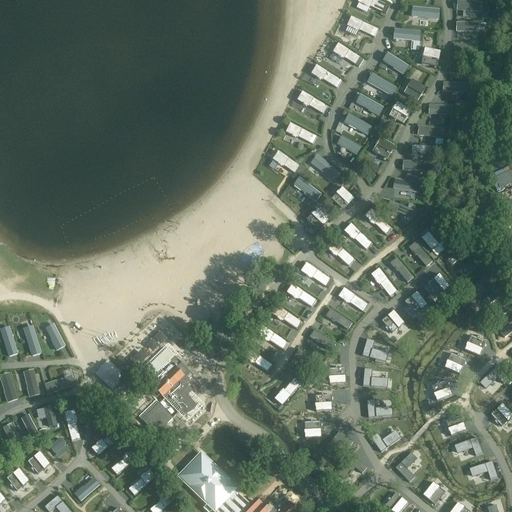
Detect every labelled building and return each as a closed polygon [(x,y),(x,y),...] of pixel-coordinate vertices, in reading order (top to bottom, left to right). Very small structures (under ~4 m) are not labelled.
[(375,0),(359,0),(359,2),(364,5),(364,6),(367,8),(368,7),(369,8),(370,7),(382,13),(386,15),(390,6),(386,5),(375,0)] [(458,3),(458,11),(479,12),(479,4),(458,3)] [(412,12),(412,16),(413,18),(417,18),(418,17),(428,18),(428,19),(439,20),(440,10),(413,8),(413,11),(412,12)] [(352,17),(348,26),(353,29),(353,30),(356,31),(357,30),(358,31),(359,31),(375,38),(378,30),(352,17)] [(470,32),(478,32),(478,24),(457,24),(457,32),(470,32)] [(400,40),(421,41),(421,33),(396,30),(396,34),(395,34),(395,40),(400,40)] [(339,44),(333,52),(339,56),(338,57),(341,59),(342,58),(344,59),(344,58),(359,68),(363,60),(339,44)] [(476,53),(476,45),(455,46),(455,54),(476,53)] [(422,58),(421,65),(437,68),(441,52),(424,49),(423,54),(422,54),(422,57),(422,58)] [(398,70),(397,71),(404,75),(409,67),(389,54),(387,57),(386,57),(384,60),(384,62),(388,64),(389,64),(398,70)] [(317,66),(312,74),(317,78),(320,80),(320,79),(322,80),(337,89),(341,81),(317,66)] [(472,67),(451,66),(450,74),(471,75),(472,67)] [(368,83),(373,86),(373,85),(391,95),(395,88),(373,75),(371,79),(371,78),(368,83)] [(406,88),(403,94),(417,102),(425,88),(411,80),(408,85),(408,84),(406,87),(406,88)] [(465,84),(443,83),(443,92),(464,93),(465,84)] [(303,92),(298,100),(304,104),(303,105),(306,107),(307,106),(308,107),(308,106),(323,115),(328,107),(303,92)] [(357,104),(361,106),(362,106),(371,111),(370,112),(378,116),(382,107),(361,96),(360,99),(359,99),(357,102),(357,104)] [(397,103),(394,107),(393,107),(392,110),(389,117),(403,125),(411,111),(397,103)] [(451,107),(430,106),(429,114),(450,115),(451,107)] [(350,126),(368,135),(372,128),(350,116),(348,119),(347,118),(345,123),(349,126),(350,126)] [(291,124),(286,133),(292,136),(295,138),(295,137),(297,138),(313,145),(317,137),(291,124)] [(419,127),(418,135),(439,138),(440,130),(419,127)] [(343,148),(357,156),(361,149),(342,138),(341,140),(337,145),(343,148)] [(377,142),(375,146),(376,146),(372,152),(387,161),(395,146),(380,138),(378,143),(377,142)] [(279,152),(273,161),(284,169),(285,168),(295,174),(301,167),(279,152)] [(318,158),(315,161),(315,160),(311,165),(315,168),(316,167),(332,180),(338,173),(318,158)] [(404,162),(404,170),(425,171),(425,163),(404,162)] [(297,182),(294,185),(295,187),(298,189),(299,189),(305,194),(304,195),(315,203),(321,195),(300,179),(298,181),(297,182)] [(418,193),(420,185),(395,180),(394,189),(418,193)] [(338,191),(335,194),(336,194),(331,200),(343,211),(354,199),(342,188),(339,192),(338,191)] [(406,198),(407,206),(428,201),(426,194),(406,198)] [(390,202),(386,209),(396,214),(396,213),(411,220),(414,212),(390,202)] [(317,209),(314,213),(313,212),(311,215),(306,221),(318,232),(329,220),(317,209)] [(372,210),(365,217),(369,221),(369,222),(371,225),(372,224),(373,225),(374,225),(386,236),(392,230),(372,210)] [(351,225),(344,232),(349,236),(348,237),(351,240),(352,239),(353,240),(354,239),(366,251),(372,244),(351,225)] [(428,233),(421,239),(437,258),(449,248),(443,241),(438,245),(428,233)] [(333,242),(327,249),(332,253),(331,254),(334,256),(336,257),(337,256),(349,267),(355,261),(333,242)] [(416,243),(409,249),(415,257),(416,256),(426,268),(432,262),(416,243)] [(466,258),(457,250),(447,261),(456,269),(466,258)] [(397,259),(390,265),(397,272),(398,272),(407,283),(413,278),(397,259)] [(479,270),(470,262),(461,273),(470,281),(479,270)] [(306,264),(301,272),(306,275),(306,276),(309,278),(311,279),(312,278),(325,287),(330,280),(306,264)] [(379,270),(371,276),(375,281),(377,284),(378,284),(379,285),(380,284),(390,298),(397,292),(379,270)] [(439,274),(427,285),(437,297),(450,287),(439,274)] [(492,283),(483,275),(474,286),(483,294),(492,283)] [(292,285),(287,293),(292,297),(295,299),(297,300),(298,299),(311,308),(316,301),(292,285)] [(344,289),(339,297),(344,301),(343,302),(346,304),(347,303),(349,304),(349,303),(363,312),(368,305),(344,289)] [(502,299),(493,291),(484,302),(493,310),(502,299)] [(417,293),(405,303),(415,315),(427,305),(417,292),(417,293)] [(454,309),(463,301),(458,295),(449,303),(454,309)] [(511,312),(502,304),(492,315),(501,323),(511,312)] [(278,307),(272,315),(278,318),(277,319),(280,321),(281,320),(282,322),(283,321),(297,330),(302,323),(278,307)] [(331,310),(326,317),(334,323),(335,322),(347,331),(352,324),(331,310)] [(394,311),(381,322),(392,334),(404,324),(394,311)] [(511,334),(511,322),(509,320),(499,331),(508,339),(511,334)] [(368,333),(374,324),(370,321),(364,330),(368,333)] [(310,334),(317,327),(313,323),(306,330),(310,334)] [(52,344),(56,351),(65,347),(54,325),(51,327),(50,326),(46,328),(46,330),(48,334),(49,334),(52,341),(54,341),(53,343),(52,344)] [(29,328),(28,328),(24,329),(24,331),(25,335),(26,335),(32,354),(40,352),(32,327),(29,328)] [(264,327),(258,335),(263,339),(263,340),(266,342),(267,341),(268,342),(269,341),(282,351),(287,344),(264,327)] [(8,355),(17,352),(9,328),(6,329),(5,329),(1,330),(0,332),(1,336),(2,336),(8,355)] [(315,331),(310,338),(318,344),(319,343),(331,352),(336,345),(315,331)] [(162,332),(151,344),(150,342),(137,355),(147,365),(170,340),(162,332)] [(486,343),(471,336),(464,351),(479,357),(486,343)] [(393,337),(389,341),(398,351),(402,347),(393,337)] [(384,362),(387,350),(369,344),(365,357),(384,362)] [(336,356),(341,347),(337,345),(331,353),(336,356)] [(249,349),(243,357),(248,361),(248,362),(251,364),(251,363),(253,364),(253,363),(267,373),(272,366),(249,349)] [(197,406),(188,396),(193,391),(186,384),(193,376),(179,362),(174,357),(167,350),(143,373),(150,380),(185,416),(195,411),(197,406)] [(299,350),(294,358),(303,363),(316,371),(320,365),(299,350)] [(343,363),(349,356),(345,352),(339,360),(343,363)] [(459,375),(466,361),(451,354),(444,369),(459,375)] [(329,385),(346,385),(345,369),(329,370),(329,385)] [(372,370),(364,370),(363,387),(387,389),(388,380),(371,378),(372,370)] [(25,373),(24,375),(25,379),(26,379),(28,387),(29,388),(29,389),(27,390),(29,398),(39,396),(33,372),(30,373),(29,372),(25,373)] [(1,377),(0,378),(1,383),(2,383),(5,390),(6,391),(5,393),(4,393),(7,403),(16,400),(8,375),(6,376),(5,376),(1,377)] [(482,385),(492,396),(503,387),(493,376),(482,385)] [(56,382),(46,385),(49,394),(74,385),(73,383),(73,382),(72,378),(70,377),(66,379),(66,380),(59,382),(58,383),(56,383),(56,382)] [(279,396),(275,401),(282,407),(301,385),(294,380),(283,392),(282,392),(281,393),(280,392),(278,395),(279,396)] [(452,396),(447,381),(431,387),(437,402),(452,396)] [(17,399),(24,398),(22,382),(14,384),(17,399)] [(315,397),(316,413),(331,412),(332,412),(331,396),(315,397)] [(159,404),(142,421),(154,434),(172,418),(159,404)] [(343,416),(352,408),(348,404),(340,412),(343,416)] [(388,404),(369,404),(369,417),(389,416),(388,404)] [(291,414),(297,419),(305,411),(299,406),(291,414)] [(511,424),(511,416),(502,406),(491,416),(505,431),(511,424)] [(73,412),(64,415),(72,443),(80,440),(76,424),(77,424),(76,422),(77,422),(76,418),(75,418),(73,412)] [(45,426),(62,421),(60,415),(43,421),(45,426)] [(466,431),(461,416),(445,422),(451,437),(466,431)] [(108,430),(115,427),(111,420),(105,423),(108,430)] [(322,431),(327,436),(338,425),(334,420),(322,431)] [(321,438),(320,422),(304,423),(305,439),(321,438)] [(28,429),(37,445),(43,442),(34,425),(28,429)] [(392,428),(376,440),(377,442),(383,451),(400,439),(392,428)] [(459,441),(464,446),(473,436),(469,431),(459,441)] [(97,445),(92,449),(99,457),(121,438),(115,432),(102,442),(100,443),(99,442),(97,444),(97,445)] [(348,449),(353,443),(340,432),(324,450),(330,456),(341,443),(348,449)] [(477,443),(458,447),(461,460),(481,455),(477,443)] [(112,465),(121,457),(117,451),(107,459),(112,465)] [(124,459),(112,470),(117,477),(139,458),(133,451),(128,455),(127,454),(124,457),(125,457),(124,459)] [(40,452),(27,462),(38,475),(44,470),(44,471),(47,468),(50,465),(40,452)] [(395,469),(409,483),(415,478),(407,470),(417,460),(411,454),(395,469)] [(296,511),(297,511),(283,498),(270,511),(263,505),(258,510),(252,504),(250,506),(233,490),(235,487),(204,457),(202,460),(200,457),(183,475),(185,478),(183,480),(209,505),(205,509),(207,511),(296,511)] [(362,474),(367,469),(354,457),(338,476),(344,481),(355,469),(362,474)] [(490,467),(473,471),(476,484),(494,479),(490,467)] [(19,469),(7,479),(17,492),(23,487),(23,488),(26,485),(30,482),(19,469)] [(142,480),(129,490),(134,497),(156,479),(150,471),(145,475),(145,474),(142,477),(142,478),(141,479),(142,480)] [(429,475),(419,482),(423,489),(433,482),(429,475)] [(79,487),(78,486),(72,492),(78,499),(96,483),(94,481),(94,480),(92,477),(90,476),(87,479),(87,480),(81,485),(81,487),(79,487)] [(423,496),(435,506),(445,493),(433,483),(423,496)] [(156,487),(139,498),(143,504),(160,492),(156,487)] [(160,503),(150,511),(162,511),(175,501),(169,494),(164,498),(163,497),(160,500),(161,501),(159,502),(160,503)] [(392,511),(401,511),(408,504),(396,494),(385,506),(392,511)] [(70,511),(58,497),(44,508),(47,511),(51,511),(56,509),(58,511),(70,511)] [(451,511),(469,511),(458,503),(451,511)]
